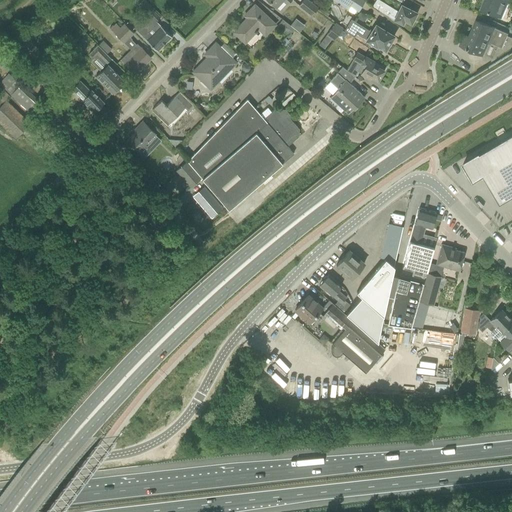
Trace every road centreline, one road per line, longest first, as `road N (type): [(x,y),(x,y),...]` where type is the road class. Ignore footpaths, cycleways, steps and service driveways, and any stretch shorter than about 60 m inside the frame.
road 1 (secondary): [(511,64),(259,242),(148,345),(4,511)]
road 2 (unclassified): [(0,470),(131,454),(167,436),(250,319),(400,186),(429,180),(511,264)]
road 3 (secondary): [(22,511),(101,415),(276,249),(511,85)]
road 4 (motorway): [(511,449),(0,507)]
road 5 (motorway): [(168,511),(511,473)]
road 6 (residential): [(0,236),(235,0)]
